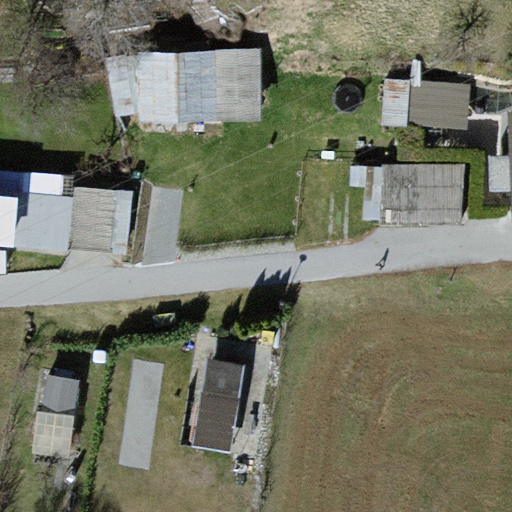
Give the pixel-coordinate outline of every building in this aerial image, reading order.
[(262,54),(141,60),(145,136),(266,129),(262,54)] [(414,133),(474,135),(476,91),(416,88),(414,133)] [(383,232),(481,228),(479,169),(380,173),(383,232)] [(0,259),(72,264),(77,182),(0,177),(0,259)] [(236,364),(206,360),(195,436),(224,440),(236,364)] [(66,380),(44,377),(34,448),(57,451),(66,380)]
